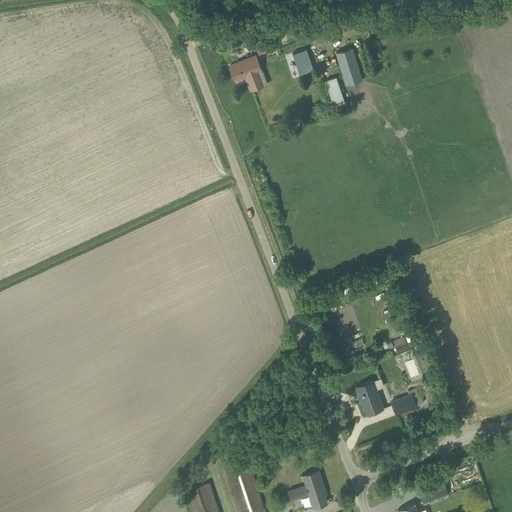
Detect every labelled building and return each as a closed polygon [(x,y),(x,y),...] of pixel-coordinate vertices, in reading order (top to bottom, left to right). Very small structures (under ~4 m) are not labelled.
[(259,55),(277,48),(272,35),(254,42),(259,55)] [(352,47),(335,52),(345,85),(362,80),(352,47)] [(306,49),(293,53),(299,75),(313,71),(306,49)] [(317,55),(333,104),(345,100),(329,51),(317,55)] [(261,72),(255,56),(229,66),(235,81),(248,76),(250,82),(248,83),(250,90),(263,86),(258,73),(261,72)] [(398,316),(386,320),(391,333),(403,329),(398,316)] [(392,337),(395,345),(409,339),(406,332),(392,337)] [(396,346),(401,361),(414,357),(410,342),(396,346)] [(423,347),(415,350),(418,358),(426,354),(423,347)] [(372,380),(365,383),(355,386),(361,400),(362,400),(367,414),(383,408),(372,380)] [(411,393),(408,394),(391,401),(396,414),(416,406),(411,393)] [(262,444),(260,441),(272,435),(267,425),(233,443),(238,453),(245,449),(247,453),(254,449),(254,448),(262,444)] [(264,511),(248,461),(224,469),(237,511),(264,511)] [(303,475),(305,483),(306,485),(287,491),(290,499),(308,493),(313,507),(327,502),(323,491),(325,491),(318,470),(303,475)] [(424,483),(426,488),(419,491),(423,502),(447,493),(441,476),(424,483)] [(218,511),(207,481),(184,490),(191,511),(218,511)] [(398,511),(417,511),(414,503),(398,509),(398,511)]
